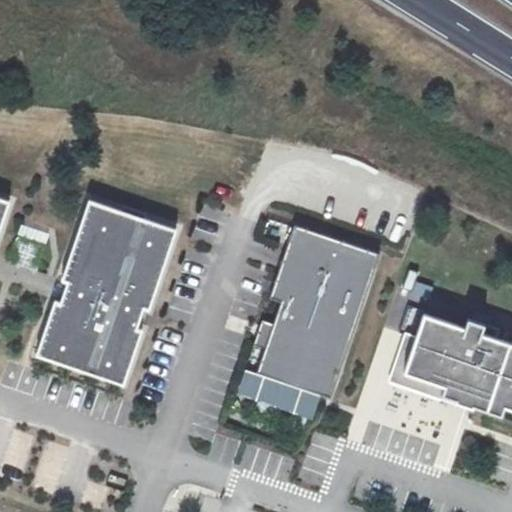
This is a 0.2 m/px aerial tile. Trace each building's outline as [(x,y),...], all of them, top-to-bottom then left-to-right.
[(0,229),(8,204),(0,201),(0,229)] [(263,236),(288,245),(294,228),(268,219),(263,236)] [(257,371),(330,396),(379,253),(295,224),(294,228),(288,245),(271,296),(281,300),(257,371)] [(165,257),(79,228),(60,281),(66,283),(62,294),(58,304),(54,303),(35,356),(121,385),(140,332),(134,330),(142,309),(146,310),(165,257)] [(429,302),(432,286),(415,283),(412,299),(429,302)] [(423,312),(404,370),(444,384),(441,392),(501,412),(504,404),(511,406),(511,341),(482,332),(479,341),(462,336),(465,326),(423,312)]
